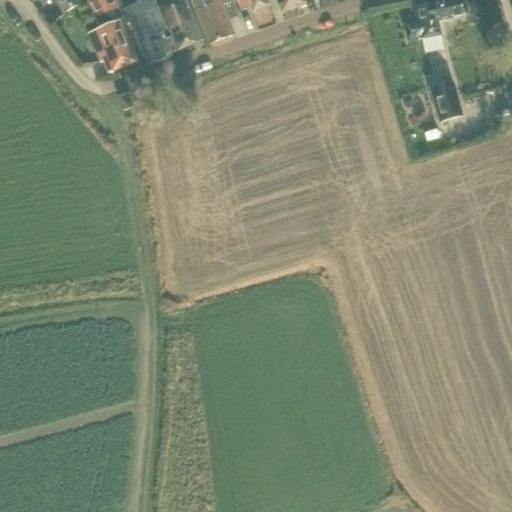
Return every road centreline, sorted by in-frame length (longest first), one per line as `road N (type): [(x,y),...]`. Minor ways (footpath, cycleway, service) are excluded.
road 1 (track): [(100,88),(122,137),(157,303),(146,511)]
road 2 (residential): [(379,0),(100,88),(78,78),(15,0)]
